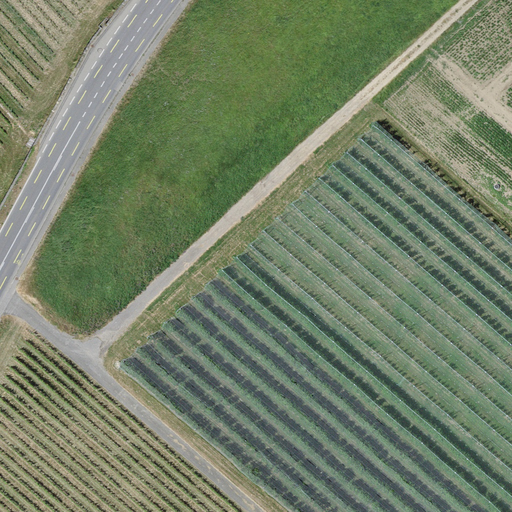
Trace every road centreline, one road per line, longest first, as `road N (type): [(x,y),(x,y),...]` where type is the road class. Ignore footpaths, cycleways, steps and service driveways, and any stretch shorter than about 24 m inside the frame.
road 1 (track): [(84,360),(472,0)]
road 2 (track): [(258,511),(0,292)]
road 3 (secondary): [(0,271),(80,120),(162,0)]
